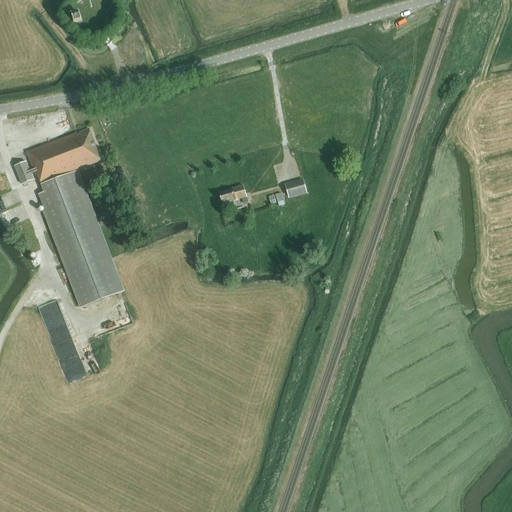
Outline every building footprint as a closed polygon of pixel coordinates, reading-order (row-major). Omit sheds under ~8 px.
[(73,24),(82,21),(79,14),(71,16),(73,24)] [(71,131),(69,120),(59,121),(61,133),(71,131)] [(77,134),(27,153),(36,176),(38,176),(44,193),(39,195),(82,307),(122,292),(79,179),(75,181),(71,172),(101,161),(89,129),(79,133),(79,134),(77,135),(77,134)] [(22,185),(33,181),(26,162),(15,166),(22,185)] [(289,198),(306,193),(303,180),(285,184),(289,198)] [(248,202),(246,197),(243,186),(219,193),(222,204),(242,199),(243,203),(248,202)] [(286,213),(281,194),(275,195),(278,206),(279,206),(281,214),(286,213)]
